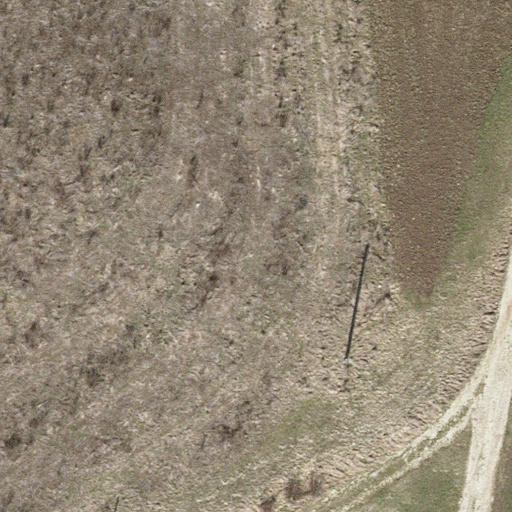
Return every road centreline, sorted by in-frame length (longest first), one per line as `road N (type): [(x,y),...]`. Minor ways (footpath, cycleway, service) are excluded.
road 1 (track): [(511,337),(471,414),(325,511)]
road 2 (track): [(478,511),(511,347)]
